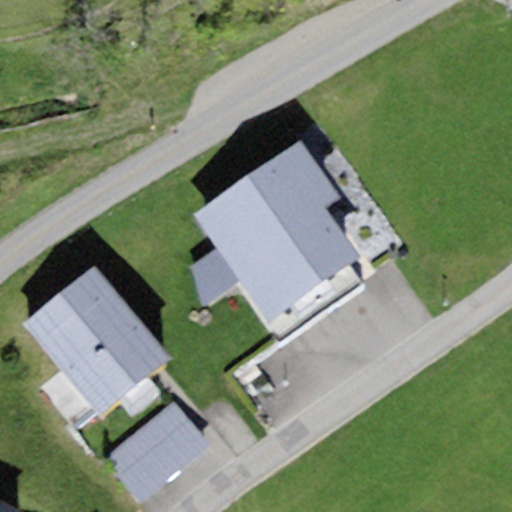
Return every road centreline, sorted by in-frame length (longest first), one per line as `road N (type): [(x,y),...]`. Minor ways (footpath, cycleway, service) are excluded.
road 1 (residential): [(439,0),(122,166),(0,250)]
road 2 (residential): [(511,276),(185,511)]
